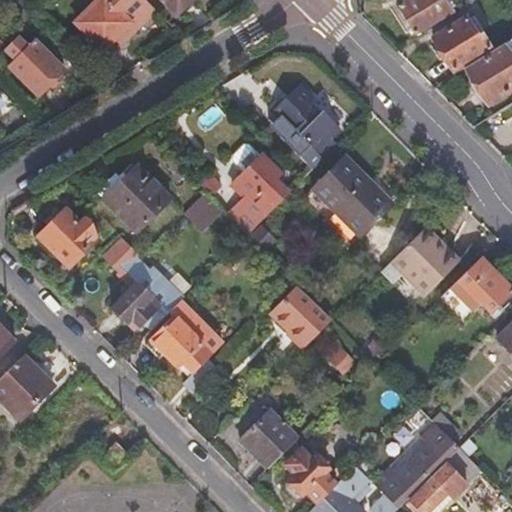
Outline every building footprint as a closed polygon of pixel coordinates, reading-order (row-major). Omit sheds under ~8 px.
[(158,12),(145,0),(99,0),(75,23),(104,52),(115,41),(122,47),(158,12)] [(165,0),(177,12),(189,0),(165,0)] [(404,0),(399,3),(418,35),(454,13),(445,0),(404,0)] [(435,38),(456,73),(466,66),(490,51),(468,16),(435,38)] [(511,37),(503,44),(511,58),(511,37)] [(37,41),(11,66),(39,95),(65,69),(37,41)] [(490,51),(466,66),(490,103),(511,89),(511,58),(503,44),(490,51)] [(325,160),(340,144),(332,136),(339,128),(324,112),(321,115),(310,104),(315,98),(302,85),(276,110),(289,124),(279,134),(301,157),(312,146),(325,160)] [(301,157),(314,170),(325,160),(312,146),(301,157)] [(245,196),(227,214),(248,236),(266,218),(265,216),(286,194),(274,181),(281,173),(263,156),(234,186),(245,196)] [(347,223),(380,190),(347,157),(314,189),(347,223)] [(140,167),(124,183),(106,201),(138,232),(171,199),(140,167)] [(106,201),(124,183),(118,176),(98,194),(106,201)] [(394,204),(380,190),(347,223),(361,237),(394,204)] [(203,196),(186,213),(205,232),(221,215),(203,196)] [(68,211),(41,238),(72,268),(98,240),(68,211)] [(264,227),(251,239),(265,253),(277,240),(264,227)] [(448,250),(427,228),(424,231),(446,252),(448,250)] [(446,252),(424,231),(382,272),(394,283),(403,274),(425,296),(460,262),(448,250),(446,252)] [(107,257),(122,272),(137,257),(122,242),(107,257)] [(137,257),(122,272),(130,279),(145,265),(137,257)] [(511,295),(511,288),(481,258),(450,289),(473,312),(482,304),(493,315),(511,295)] [(144,325),(152,332),(172,312),(141,282),(115,309),(138,332),(144,325)] [(273,314),(306,349),(329,326),(295,291),(273,314)] [(184,300),(172,312),(176,315),(177,313),(218,353),(227,343),(184,300)] [(197,374),(209,362),(218,353),(177,313),(176,315),(153,338),(182,368),(187,363),(197,374)] [(0,360),(16,345),(0,327),(0,360)] [(511,327),(500,339),(511,351),(511,327)] [(342,348),(329,360),(345,376),(356,364),(342,348)] [(54,386),(26,357),(0,382),(0,398),(21,420),(54,386)] [(197,374),(186,384),(195,392),(217,370),(209,362),(197,374)] [(242,441),(269,468),(298,439),(271,412),(242,441)] [(373,511),(395,511),(403,505),(458,449),(435,426),(422,439),(428,445),(380,493),(386,499),(373,511)] [(375,487),(380,493),(428,445),(422,439),(375,487)] [(118,443),(99,460),(113,474),(132,456),(118,443)] [(307,492),(319,504),(342,481),(316,456),(311,460),(302,450),(286,465),(294,475),(289,482),(303,496),(307,492)] [(482,470),(462,450),(406,505),(413,511),(430,511),(447,495),(453,500),(454,500),(482,470)] [(319,504),(311,511),(310,511),(362,511),(349,498),(369,478),(357,466),(342,481),(319,504)] [(447,495),(430,511),(440,511),(453,500),(447,495)]
